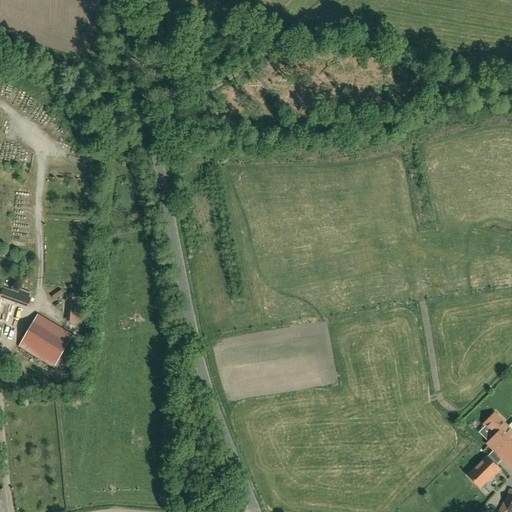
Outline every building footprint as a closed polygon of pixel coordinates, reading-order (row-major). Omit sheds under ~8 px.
[(0,297),(13,303),(17,292),(3,287),(0,295),(0,297)] [(52,296),(55,300),(64,294),(62,289),(52,296)] [(74,293),(71,322),(82,322),(85,294),(74,293)] [(19,346),(53,367),(72,335),(38,315),(19,346)] [(511,430),(495,413),(484,424),(485,426),(495,436),(488,442),(487,444),(493,450),(496,453),(491,458),(495,461),(499,457),(511,469),(511,430)] [(488,455),(468,475),(480,487),(486,480),(487,481),(499,470),(496,466),(498,464),(495,461),(491,458),(488,455)] [(511,511),(511,490),(510,490),(503,503),(511,506),(508,511),(511,511)]
